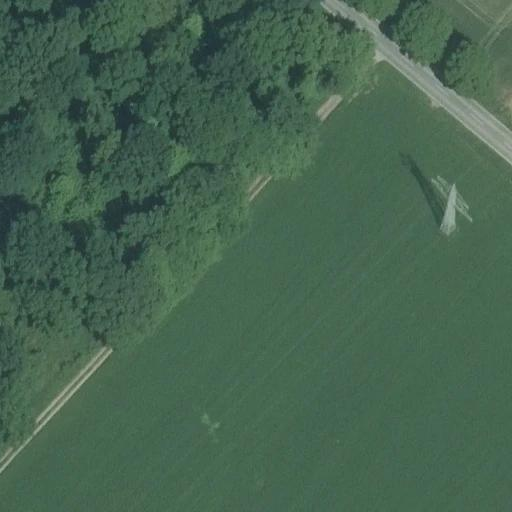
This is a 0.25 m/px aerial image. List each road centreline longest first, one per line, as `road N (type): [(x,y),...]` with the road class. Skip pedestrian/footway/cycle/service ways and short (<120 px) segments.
road 1 (track): [(387,58),(351,77),(0,467)]
road 2 (secondary): [(511,157),(321,0)]
